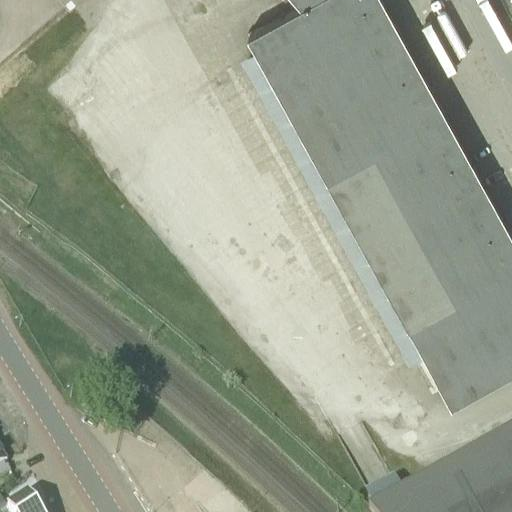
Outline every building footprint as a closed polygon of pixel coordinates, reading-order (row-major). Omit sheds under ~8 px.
[(511,371),(511,262),(367,0),(296,0),(301,5),(249,33),(453,405),(511,371)] [(85,75),(78,80),(71,70),(47,88),(59,104),(67,98),(70,102),(93,85),(85,75)] [(511,511),(511,431),(426,480),(370,511),(371,511),(511,511)] [(0,478),(9,473),(6,468),(4,470),(2,466),(5,464),(0,455),(0,478)] [(34,511),(25,497),(4,511),(0,504),(0,511),(34,511)]
